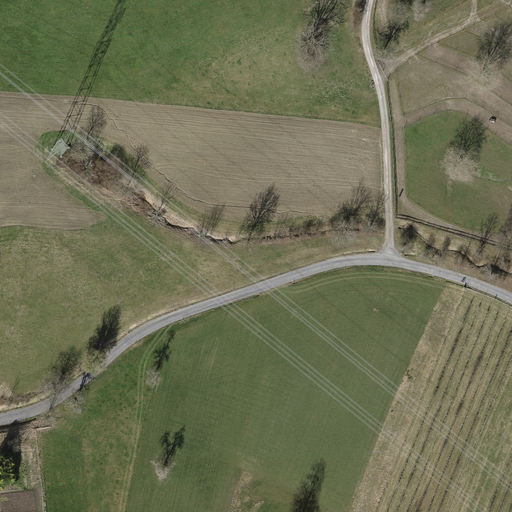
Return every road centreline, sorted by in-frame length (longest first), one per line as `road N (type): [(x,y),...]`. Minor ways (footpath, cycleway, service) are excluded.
road 1 (residential): [(511,299),(446,272),(387,261),(326,263),(167,317),(131,335),(68,399),(0,422)]
road 2 (track): [(371,0),(367,43),(387,135),(387,261)]
road 3 (track): [(381,85),(414,56),(511,2)]
